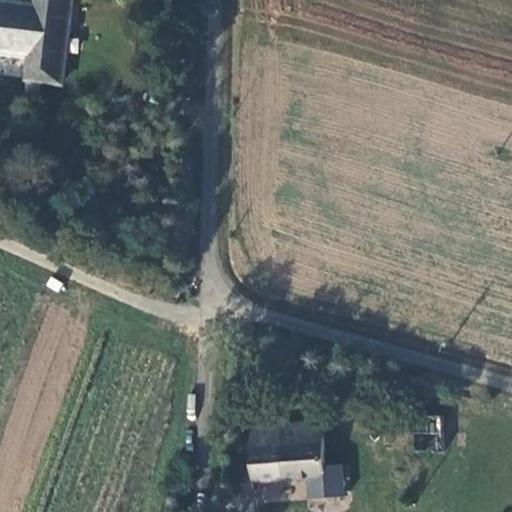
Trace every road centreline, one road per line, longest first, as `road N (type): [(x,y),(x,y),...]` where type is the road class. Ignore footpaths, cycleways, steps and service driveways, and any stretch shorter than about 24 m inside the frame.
road 1 (residential): [(511,383),(206,297)]
road 2 (residential): [(206,297),(212,0)]
road 3 (residential): [(206,297),(196,482)]
